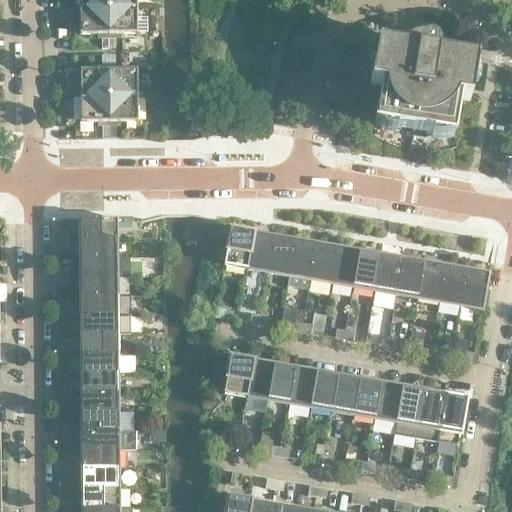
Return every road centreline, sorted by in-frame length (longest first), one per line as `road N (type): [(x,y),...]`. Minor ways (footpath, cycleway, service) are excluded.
road 1 (unclassified): [(35,511),(32,182)]
road 2 (unclassified): [(296,177),(315,68),(336,23),(394,1),(447,0)]
road 3 (tertiary): [(296,177),(32,182)]
road 4 (unclassified): [(493,380),(262,334)]
road 5 (tertiary): [(511,215),(296,177)]
road 6 (unclassified): [(471,501),(272,467)]
road 7 (unclassified): [(32,182),(30,0)]
road 8 (unclassified): [(493,380),(511,245)]
road 9 (unclassified): [(471,501),(493,380)]
